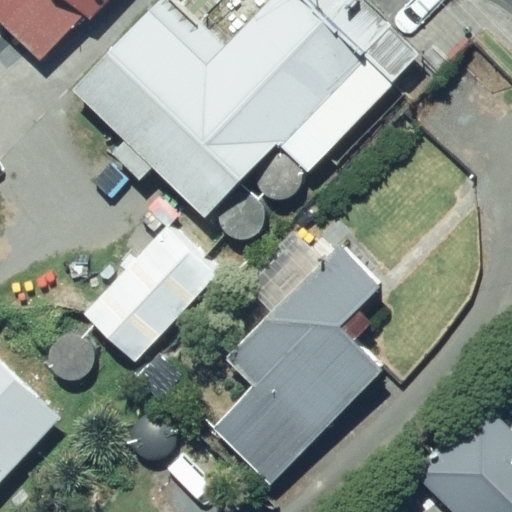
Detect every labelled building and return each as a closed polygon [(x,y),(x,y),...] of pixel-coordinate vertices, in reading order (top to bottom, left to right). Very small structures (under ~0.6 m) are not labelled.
[(24,0),(27,2),(15,14),(57,53),(99,9),(105,15),(119,0),(24,0)] [(192,0),(171,0),(95,80),(145,128),(129,145),(156,169),(172,154),(224,205),(291,135),(323,163),(409,70),(336,0),(270,0),(233,39),(192,0)] [(181,218),(97,305),(148,353),(231,267),(181,218)] [(324,257),(296,229),(245,278),(273,306),(324,257)] [(239,349),(269,379),(224,423),(280,480),(402,359),(358,314),(398,275),(353,233),(239,349)] [(0,489),(76,409),(0,337),(0,489)] [(511,511),(511,404),(502,394),(432,463),(481,511),(511,511)]
